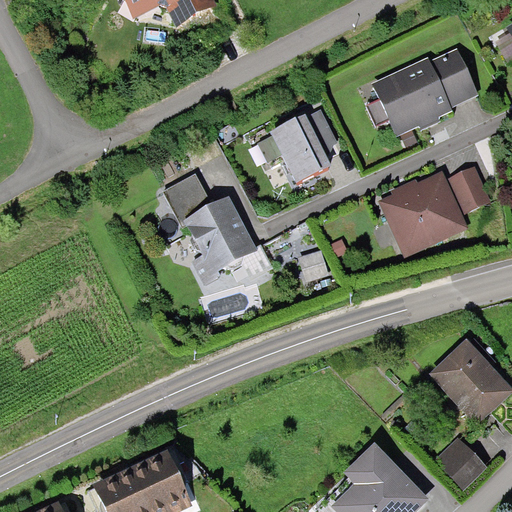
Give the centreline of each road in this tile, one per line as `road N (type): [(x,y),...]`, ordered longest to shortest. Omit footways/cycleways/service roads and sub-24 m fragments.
road 1 (secondary): [(0,476),(188,384),(352,322),(511,278)]
road 2 (residential): [(66,152),(381,0)]
road 3 (unclassified): [(0,17),(66,152)]
